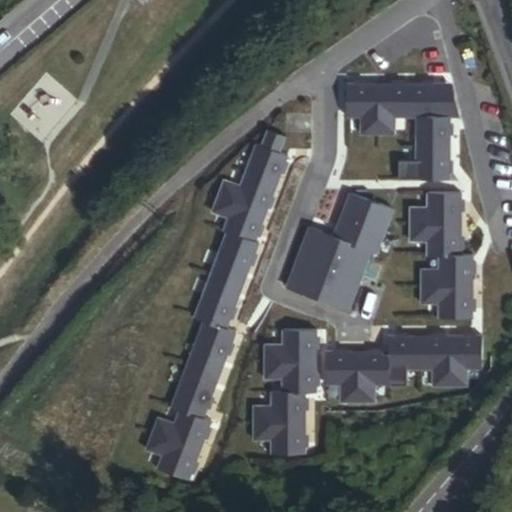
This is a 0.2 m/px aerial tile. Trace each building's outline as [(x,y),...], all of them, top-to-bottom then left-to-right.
[(379,119),(380,87),(347,86),(346,118),(379,119)] [(409,120),(410,88),(380,87),(379,119),(409,120)] [(439,121),(440,88),(410,88),(409,120),(417,120),(439,121)] [(448,152),(449,121),(439,121),(417,120),(416,151),(448,152)] [(273,188),(285,158),(256,146),(244,175),(273,188)] [(448,183),(448,152),(416,151),(415,182),(448,183)] [(262,217),(273,188),(244,175),(233,205),(262,217)] [(373,256),(391,213),(350,196),(332,239),(368,254),(373,256)] [(458,230),(459,198),(427,196),(426,228),(458,230)] [(511,200),(493,206),(506,259),(511,257),(511,200)] [(252,244),(262,217),(233,205),(222,232),(226,233),(252,244)] [(457,259),(458,230),(426,228),(425,258),(438,259),(457,259)] [(345,312),(368,254),(332,239),(309,230),(284,289),(345,312)] [(239,289),(256,245),(252,244),(226,233),(209,276),(239,289)] [(468,291),(469,260),(457,259),(438,259),(437,290),(468,291)] [(222,331),(239,289),(209,276),(192,319),(202,323),(222,331)] [(468,322),(468,291),(437,290),(436,321),(468,322)] [(215,378),(232,335),(222,331),(202,323),(185,365),(215,378)] [(312,364),(313,333),(281,332),(279,362),(312,364)] [(414,373),(414,341),(386,341),(385,355),(385,373),(414,373)] [(445,374),(446,342),(414,341),(414,373),(445,374)] [(477,374),(478,342),(446,342),(445,374),(477,374)] [(352,388),(353,355),(323,355),(322,387),(352,388)] [(385,373),(385,355),(353,355),(352,388),(385,389),(385,373)] [(311,394),(312,364),(279,362),(278,393),(300,394),(311,394)] [(197,421),(215,378),(185,365),(168,409),(176,412),(197,421)] [(299,425),(300,394),(278,393),(269,393),(268,423),(299,425)] [(194,453),(205,424),(197,421),(176,412),(164,441),(194,453)] [(298,458),(299,425),(268,423),(267,457),(298,458)] [(182,482),(194,453),(164,441),(152,471),(182,482)]
